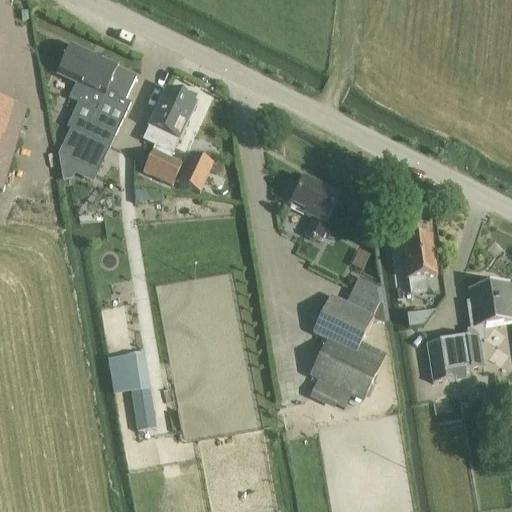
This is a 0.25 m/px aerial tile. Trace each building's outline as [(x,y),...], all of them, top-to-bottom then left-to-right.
[(63,66),(58,78),(76,86),(70,101),(79,105),(67,130),(70,132),(62,149),(58,157),(62,182),(62,184),(72,183),(73,181),(74,177),(93,185),(95,180),(101,167),(109,149),(110,149),(122,123),(131,105),(125,103),(135,82),(116,73),(117,70),(71,48),(63,66)] [(143,174),(166,184),(172,187),(182,165),(170,159),(186,124),(195,106),(166,92),(157,111),(144,141),(156,146),(143,174)] [(0,190),(2,191),(26,110),(0,102),(0,190)] [(191,154),(177,185),(199,195),(213,164),(191,154)] [(320,246),(328,227),(325,226),(338,200),(302,183),(299,190),(295,189),(287,187),(280,200),(286,206),(290,208),(291,206),(306,213),(303,218),(312,223),(305,238),(320,246)] [(160,206),(162,194),(135,189),(133,201),(160,206)] [(430,240),(402,244),(409,295),(426,293),(424,278),(435,276),(430,240)] [(330,300),(312,335),(330,344),(312,378),(319,382),(310,399),(334,411),(343,394),(363,404),(386,360),(361,347),(374,322),(370,320),(383,297),(357,281),(345,307),(330,300)] [(468,318),(471,337),(471,340),(425,347),(430,386),(464,381),(463,372),(483,369),(478,338),(485,337),(484,328),(511,324),(511,317),(507,285),(468,291),(472,317),(468,318)] [(434,313),(406,317),(408,330),(424,328),(434,313)] [(268,322),(280,386),(295,383),(283,319),(268,322)] [(125,357),(108,360),(113,396),(113,398),(131,395),(149,392),(146,373),(143,354),(125,357)] [(472,421),(476,443),(488,441),(484,420),(472,421)]
